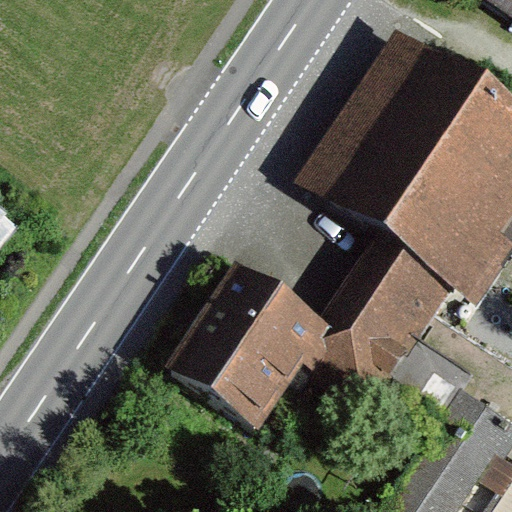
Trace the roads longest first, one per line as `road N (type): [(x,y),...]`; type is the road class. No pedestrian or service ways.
road 1 (secondary): [(314,0),(0,466)]
road 2 (track): [(511,59),(360,0)]
